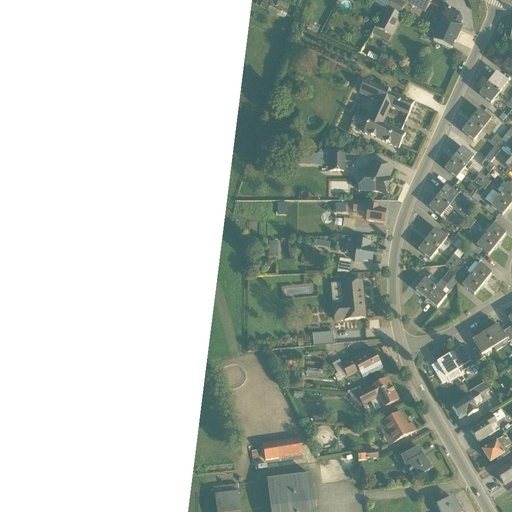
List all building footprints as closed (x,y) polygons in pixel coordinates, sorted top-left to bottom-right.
[(387,11),(393,0),(372,0),(371,2),(387,11)] [(405,5),(395,0),(393,0),(387,11),(373,36),(387,44),(402,18),(399,16),(405,5)] [(431,0),(402,0),(401,2),(425,14),(431,0)] [(456,31),(461,22),(458,14),(443,7),(437,20),(441,21),(432,41),(452,50),(460,33),(456,31)] [(511,27),(511,30),(506,29),(502,44),(511,46),(511,27)] [(501,95),(509,85),(496,75),(488,85),(501,95)] [(359,95),(376,103),(362,133),(399,150),(406,135),(382,124),(389,109),(408,117),(414,104),(365,81),(359,95)] [(492,106),(501,95),(488,85),(480,96),(492,106)] [(488,137),(496,127),(479,113),(470,123),(483,133),(488,137)] [(475,144),(483,133),(470,123),(462,134),(475,144)] [(490,164),(503,148),(498,144),(485,160),(490,164)] [(298,165),(328,165),(328,150),(318,150),(318,154),(298,154),(298,165)] [(467,171),(475,160),(462,150),(454,160),(467,171)] [(345,174),(345,156),(330,156),(330,174),(345,174)] [(459,181),(467,171),(454,160),(446,171),(459,181)] [(490,164),(485,160),(481,166),(489,173),(494,167),(490,164)] [(389,185),(386,184),(392,169),(381,164),(380,166),(371,162),(367,171),(358,171),(357,194),(365,194),(366,193),(378,193),(383,196),(389,185)] [(480,173),(474,181),(484,189),(490,181),(480,173)] [(510,205),(511,202),(511,190),(505,185),(497,195),(510,205)] [(461,218),(474,203),(454,187),(450,192),(446,189),(438,199),(451,209),(461,218)] [(502,216),(510,205),(497,195),(492,191),(484,202),(502,216)] [(442,220),(451,209),(438,199),(430,210),(442,220)] [(383,225),(385,212),(377,211),(377,208),(354,204),(352,218),(366,220),(365,222),(383,225)] [(344,205),(333,205),(333,215),(345,215),(344,205)] [(344,219),(344,227),(354,228),(355,220),(344,219)] [(497,246),(505,236),(492,226),(489,229),(484,225),(479,232),(484,236),(497,246)] [(440,252),(448,241),(435,231),(427,242),(440,252)] [(488,256),(497,246),(484,236),(476,246),(488,256)] [(277,241),(268,241),(268,256),(277,256),(277,241)] [(373,251),(370,250),(371,243),(354,241),(354,242),(347,241),(345,255),(354,257),(353,263),(362,265),(362,262),(371,264),(373,251)] [(431,262),(440,252),(427,242),(419,252),(431,262)] [(468,264),(475,254),(469,249),(462,259),(468,264)] [(350,262),(339,260),(337,274),(348,274),(350,262)] [(482,285),(491,275),(478,265),(469,275),(482,285)] [(439,284),(429,276),(424,282),(422,280),(427,274),(422,270),(409,286),(427,300),(439,284)] [(474,296),(482,285),(469,275),(461,286),(474,296)] [(362,280),(340,281),(342,305),(336,305),(336,320),(363,320),(362,280)] [(445,288),(439,284),(427,300),(437,308),(446,298),(441,294),(445,288)] [(495,352),(511,341),(511,339),(507,330),(502,333),(498,327),(485,335),(493,350),(495,352)] [(308,336),(309,347),(333,344),(332,334),(308,336)] [(482,357),(493,350),(485,335),(472,342),(476,349),(471,352),(478,362),(483,359),(482,357)] [(477,374),(482,371),(478,362),(471,352),(466,356),(462,349),(449,357),(459,374),(472,366),(477,374)] [(381,371),(371,351),(342,365),(340,361),(332,365),(340,382),(359,373),(363,380),(381,371)] [(301,356),(280,358),(281,370),(303,368),(301,356)] [(461,377),(459,374),(449,357),(437,365),(441,372),(436,375),(442,385),(447,382),(448,384),(461,377)] [(324,372),(306,370),(306,376),(323,378),(324,372)] [(398,401),(387,380),(359,394),(357,389),(349,393),(356,408),(362,405),(363,407),(376,401),(380,410),(398,401)] [(459,421),(466,416),(467,418),(478,412),(474,406),(481,402),(478,396),(490,389),(486,382),(469,393),(471,397),(452,409),(459,421)] [(468,392),(464,386),(458,389),(462,395),(468,392)] [(317,403),(310,402),(309,411),(316,411),(317,403)] [(504,417),(511,412),(511,410),(509,405),(500,411),(504,417)] [(411,423),(407,425),(401,413),(377,427),(388,447),(416,431),(411,423)] [(477,429),(471,433),(478,444),(498,431),(494,424),(496,423),(492,417),(476,427),(477,429)] [(497,462),(509,454),(506,449),(511,446),(505,436),(494,444),(493,443),(489,446),(490,447),(482,452),(489,464),(496,460),(497,462)] [(263,446),(265,464),(301,458),(298,440),(263,446)] [(357,450),(358,462),(377,460),(376,451),(364,452),(364,449),(357,450)] [(431,472),(419,449),(400,458),(413,481),(431,472)] [(511,461),(509,463),(510,465),(498,474),(501,478),(499,479),(504,486),(511,480),(511,461)] [(358,468),(350,469),(351,481),(359,480),(358,468)] [(315,511),(312,477),(268,482),(271,511),(315,511)] [(241,511),(238,486),(214,488),(216,511),(241,511)] [(459,511),(452,498),(436,506),(438,511),(459,511)]
